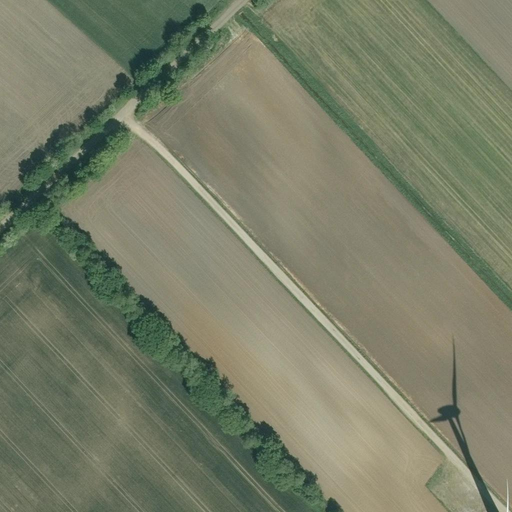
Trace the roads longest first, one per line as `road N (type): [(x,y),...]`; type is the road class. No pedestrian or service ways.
road 1 (track): [(123,113),(504,511)]
road 2 (unclassified): [(0,228),(244,0)]
